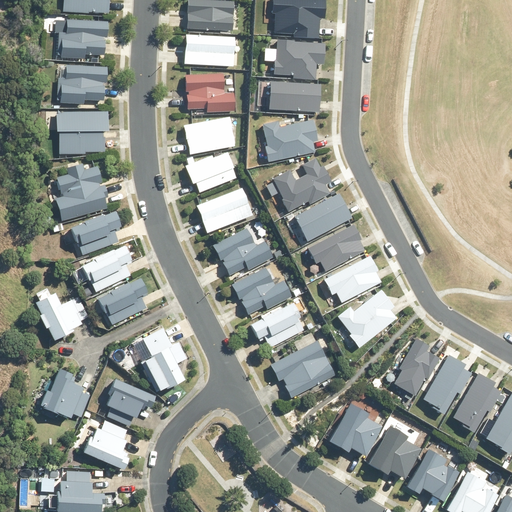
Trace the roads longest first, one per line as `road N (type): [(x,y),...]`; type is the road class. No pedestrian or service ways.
road 1 (residential): [(356,0),(348,129),(356,161),(431,302),(511,357)]
road 2 (residential): [(232,383),(160,235),(145,175),(147,0)]
road 3 (residential): [(349,507),(274,448),(232,383)]
road 4 (residential): [(164,511),(159,475),(170,435),(232,383)]
